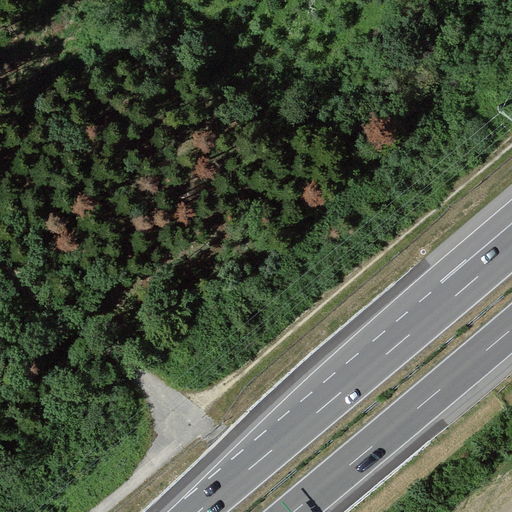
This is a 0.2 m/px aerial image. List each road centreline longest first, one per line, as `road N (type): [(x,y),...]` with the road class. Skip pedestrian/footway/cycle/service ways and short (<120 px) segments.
road 1 (track): [(511,139),(191,412)]
road 2 (motorway): [(511,248),(198,511)]
road 3 (motorway): [(294,511),(511,329)]
road 4 (track): [(0,267),(191,412)]
